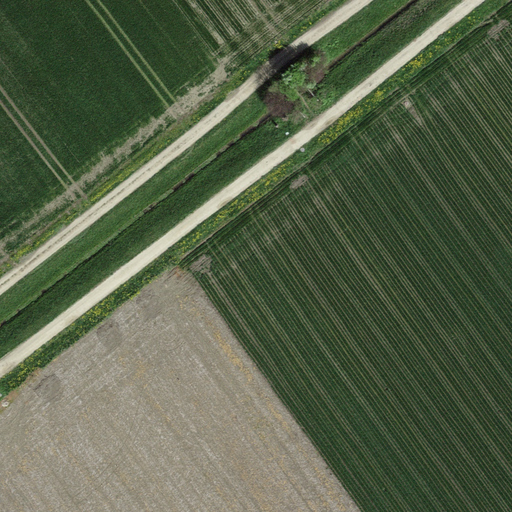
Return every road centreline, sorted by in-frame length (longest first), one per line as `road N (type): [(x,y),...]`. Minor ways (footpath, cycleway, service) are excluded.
road 1 (track): [(0,382),(482,0)]
road 2 (track): [(0,285),(369,0)]
